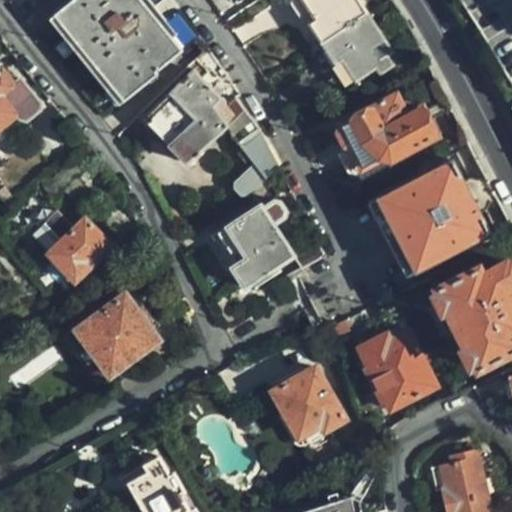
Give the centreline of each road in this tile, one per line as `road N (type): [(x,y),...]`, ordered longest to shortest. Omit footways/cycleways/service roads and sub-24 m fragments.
road 1 (secondary): [(421,0),(511,170)]
road 2 (residential): [(408,511),(419,435),(455,413),(497,420),(511,435)]
